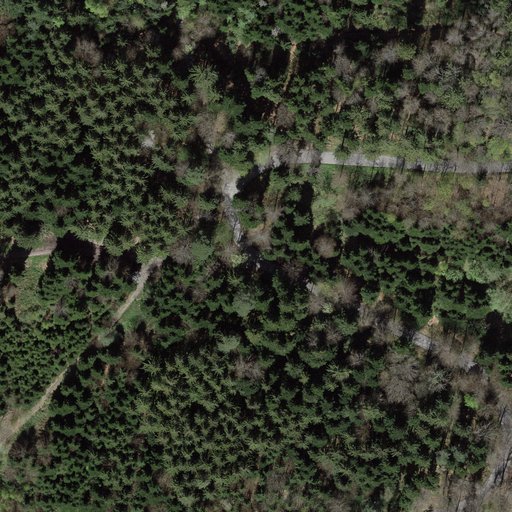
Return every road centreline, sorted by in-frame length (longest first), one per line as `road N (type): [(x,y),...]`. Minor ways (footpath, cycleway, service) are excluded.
road 1 (unclassified): [(448,511),(486,492),(502,466),(510,441),(494,387),(447,353),(254,257),(234,228),(231,191)]
road 2 (unclassified): [(231,191),(257,166),(288,157),(511,166)]
road 3 (unclassified): [(231,191),(191,78),(174,0)]
road 4 (track): [(160,256),(54,250),(0,257)]
